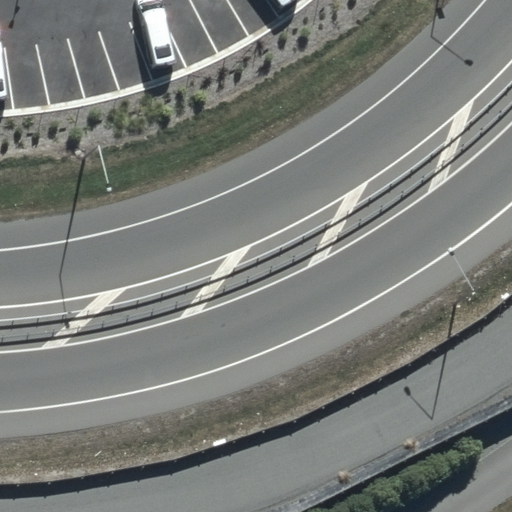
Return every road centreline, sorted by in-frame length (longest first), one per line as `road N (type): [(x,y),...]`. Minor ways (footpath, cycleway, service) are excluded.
road 1 (trunk): [(0,277),(169,244),(277,199),(378,140),(511,16)]
road 2 (trunk): [(511,163),(483,192),(366,271),(272,318),(65,376),(0,381)]
